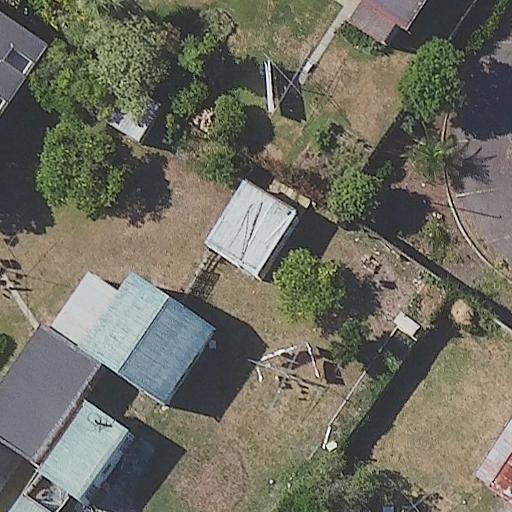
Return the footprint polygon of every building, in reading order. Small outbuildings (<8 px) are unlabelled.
[(431,0),(349,0),(407,38),(431,0)] [(0,124),(44,53),(0,26),(0,124)] [(299,218),(247,187),(209,250),(261,281),(299,218)] [(218,337),(121,284),(85,350),(182,403),(218,337)] [(91,367),(42,335),(0,401),(0,434),(35,456),(91,367)] [(92,511),(142,432),(87,397),(36,479),(88,511),(92,511)] [(232,511),(251,486),(187,440),(142,504),(153,511),(232,511)] [(511,454),(489,496),(511,509),(511,454)]
